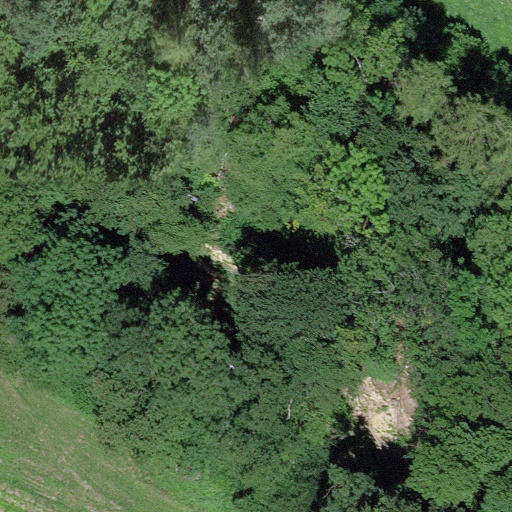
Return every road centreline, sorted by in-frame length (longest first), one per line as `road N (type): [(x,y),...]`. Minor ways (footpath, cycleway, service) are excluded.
road 1 (track): [(12,0),(147,80),(434,195),(511,243)]
road 2 (track): [(249,0),(511,166)]
